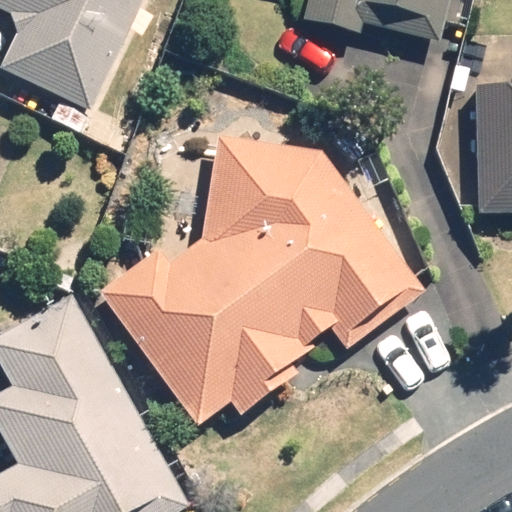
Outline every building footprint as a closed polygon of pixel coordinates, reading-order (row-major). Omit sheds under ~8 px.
[(79,143),(142,0),(0,0),(0,20),(15,27),(0,60),(0,85),(55,110),(46,129),(79,143)] [(434,46),(444,0),(309,0),(301,33),(346,44),(351,25),(434,46)] [(511,92),(465,93),(465,225),(511,225),(511,92)] [(152,257),(89,304),(185,435),(216,412),(230,432),(266,405),(261,398),(327,350),(333,359),(413,300),(310,161),(210,147),(200,251),(163,275),(152,257)] [(179,511),(65,308),(0,343),(0,386),(5,395),(0,397),(0,476),(0,477),(0,511),(179,511)]
